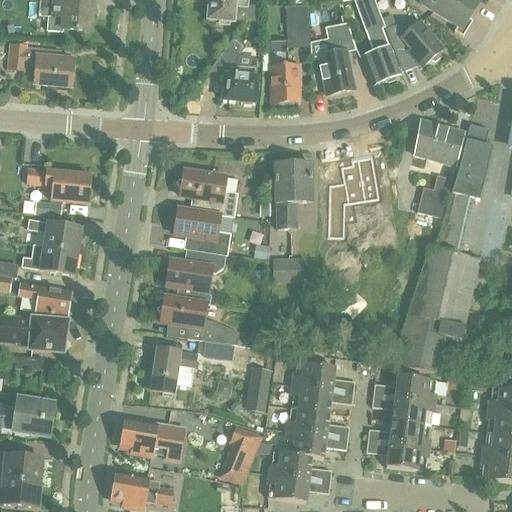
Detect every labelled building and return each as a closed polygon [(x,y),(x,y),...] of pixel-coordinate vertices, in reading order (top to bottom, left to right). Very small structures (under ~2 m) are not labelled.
[(63,34),(63,33),(91,35),(94,3),(66,1),(65,3),(54,2),(54,0),(40,0),(39,18),(48,19),(46,33),(63,34)] [(209,0),(207,22),(234,24),(245,25),(253,14),(254,9),(247,8),(248,0),(209,0)] [(360,0),(355,1),(363,23),(367,34),(366,34),(374,55),(364,59),(375,87),(400,78),(382,30),(384,29),(373,0),(360,0)] [(424,0),(421,6),(457,28),(454,34),(463,39),(468,30),(466,24),(478,4),(472,0),(424,0)] [(285,9),(287,42),(271,43),(272,103),(280,103),(280,106),(292,105),(292,103),(299,102),(298,88),(300,88),(299,66),(288,67),(288,50),(310,49),(308,8),(285,9)] [(353,52),(355,52),(347,24),(325,29),(331,56),(318,58),(326,97),(355,91),(347,53),(353,52)] [(386,31),(401,70),(411,66),(416,62),(422,69),(431,62),(435,64),(442,58),(440,53),(442,52),(420,25),(409,34),(401,25),(386,31)] [(222,76),(222,85),(224,85),(223,103),(255,105),(257,79),(254,79),(255,70),(235,69),(235,62),(246,47),(233,38),(208,75),(222,76)] [(72,89),(74,61),(60,60),(61,54),(26,52),(26,50),(11,48),(9,71),(24,72),(24,67),(36,67),(35,87),(72,89)] [(454,169),(463,136),(420,125),(412,158),(454,169)] [(458,175),(434,253),(456,259),(472,200),(479,202),(491,154),(479,151),(484,131),(470,127),(458,175)] [(329,187),(328,239),(344,239),(344,206),(347,206),(378,200),(371,158),(351,162),(340,164),(341,169),(343,184),(329,187)] [(295,204),(311,204),(311,166),(274,167),(274,206),(276,206),(276,232),(296,232),(295,204)] [(53,188),(52,203),(88,207),(91,178),(28,172),(26,185),(53,188)] [(198,216),(220,219),(233,221),(237,197),(223,195),(226,180),(219,179),(214,172),(207,177),(184,173),(183,180),(176,185),(181,192),(180,199),(198,202),(200,205),(198,215),(198,216)] [(417,215),(440,221),(445,200),(451,177),(435,172),(430,191),(424,190),(420,203),(417,215)] [(61,220),(62,206),(36,204),(35,217),(61,220)] [(198,216),(198,215),(178,212),(174,237),(197,241),(195,253),(195,254),(226,259),(227,259),(231,236),(217,234),(220,219),(198,216)] [(45,249),(79,254),(83,230),(30,222),(29,231),(47,234),(45,249)] [(79,254),(45,249),(45,250),(33,247),(31,261),(24,260),(22,270),(75,278),(79,254)] [(195,254),(195,253),(186,252),(184,265),(170,263),(166,288),(184,291),(186,294),(185,302),(185,303),(206,306),(206,307),(209,307),(211,299),(208,295),(211,276),(215,276),(224,270),(226,259),(195,254)] [(481,264),(456,259),(434,253),(429,252),(407,317),(406,317),(391,368),(437,375),(445,339),(461,343),(465,330),(481,264)] [(303,285),(302,261),(273,261),(273,286),(303,285)] [(0,278),(11,280),(16,281),(18,267),(0,264),(0,278)] [(11,280),(0,278),(0,292),(9,294),(11,280)] [(67,320),(71,295),(20,286),(18,300),(37,303),(35,315),(67,320)] [(185,303),(185,302),(165,299),(163,306),(157,311),(162,318),(161,325),(189,329),(187,342),(236,348),(238,335),(212,324),(203,322),(206,307),(206,306),(185,303)] [(61,354),(61,353),(64,351),(65,344),(63,341),(66,324),(2,319),(1,333),(0,340),(0,344),(16,346),(18,349),(30,350),(30,351),(61,354)] [(259,345),(260,336),(249,336),(248,344),(259,345)] [(258,352),(250,352),(250,351),(204,344),(202,358),(230,362),(229,367),(247,369),(249,357),(256,359),(258,352)] [(196,358),(180,355),(180,354),(157,350),(153,376),(150,375),(147,378),(145,389),(148,393),(151,393),(174,397),(178,367),(195,369),(196,358)] [(293,390),(353,396),(354,385),(333,383),(334,370),(296,366),(293,390)] [(373,399),(434,406),(436,382),(396,377),(395,390),(374,387),(373,399)] [(353,396),(293,390),(291,411),(329,415),(330,406),(352,408),(353,396)] [(489,413),(511,415),(511,392),(492,390),(489,413)] [(49,439),(54,405),(19,399),(17,410),(5,408),(5,406),(0,405),(0,431),(1,431),(2,429),(13,431),(13,433),(49,439)] [(434,406),(373,399),(371,411),(393,413),(392,423),(431,428),(434,406)] [(291,411),(289,435),(348,441),(349,430),(328,427),(329,415),(291,411)] [(511,415),(489,413),(486,436),(511,439),(511,415)] [(123,426),(120,428),(119,433),(122,436),(120,449),(131,450),(130,455),(151,458),(151,454),(165,456),(164,462),(178,464),(183,430),(162,427),(162,429),(156,428),(124,422),(123,426)] [(369,433),(368,444),(428,451),(431,428),(392,423),(390,435),(369,433)] [(348,441),(289,435),(286,456),(312,459),(324,460),(325,451),(346,453),(348,441)] [(511,439),(486,436),(483,459),(511,462),(511,439)] [(428,451),(368,444),(367,455),(388,458),(386,470),(426,474),(428,451)] [(312,459),(286,456),(273,454),(270,477),(331,485),(333,473),(311,471),(312,459)] [(4,482),(40,486),(42,461),(7,458),(7,456),(0,455),(0,469),(5,470),(4,482)] [(511,462),(483,459),(480,482),(511,485),(511,462)] [(226,467),(221,479),(240,487),(245,475),(226,467)] [(159,484),(148,482),(148,481),(116,477),(115,481),(113,482),(112,488),(114,490),(112,502),(123,504),(123,509),(143,511),(144,503),(172,507),(174,493),(174,491),(159,489),(159,484)] [(331,485),(270,477),(268,501),(307,506),(308,494),(330,496),(331,485)] [(40,486),(4,482),(3,493),(0,493),(0,506),(3,507),(3,506),(38,509),(40,486)]
